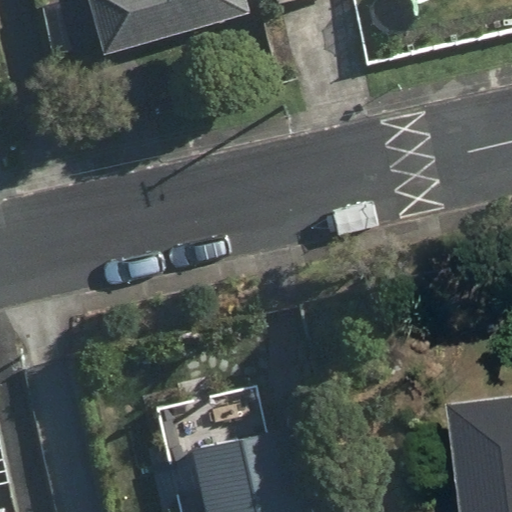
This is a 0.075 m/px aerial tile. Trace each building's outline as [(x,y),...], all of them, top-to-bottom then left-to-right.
[(60,0),(32,9),(48,60),(88,47),(93,62),(240,15),(235,0),(60,0)] [(252,0),(257,16),(314,0),(252,0)] [(479,511),(511,511),(511,386),(466,391),(479,511)] [(327,511),(301,403),(195,428),(214,511),(327,511)] [(0,511),(15,511),(14,502),(0,503),(0,511)]
